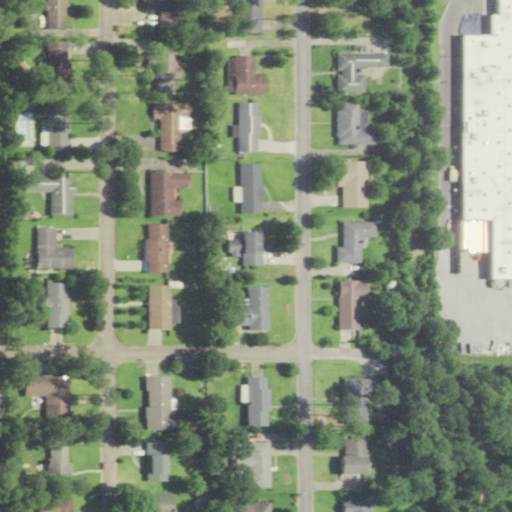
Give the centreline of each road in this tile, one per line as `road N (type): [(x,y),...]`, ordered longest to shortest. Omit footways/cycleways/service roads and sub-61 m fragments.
road 1 (residential): [(106,0),(108,511)]
road 2 (residential): [(301,0),(302,511)]
road 3 (residential): [(375,354),(0,353)]
